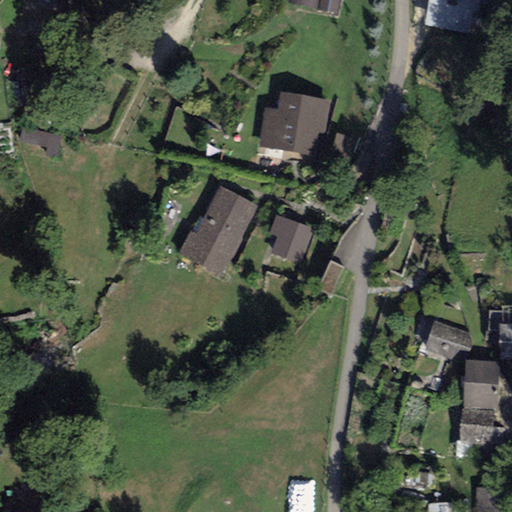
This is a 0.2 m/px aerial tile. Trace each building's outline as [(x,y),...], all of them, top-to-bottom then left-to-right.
[(288,0),(287,4),(338,13),(340,0),(288,0)] [(430,0),(428,27),(475,32),(479,0),(430,0)] [(277,113),(264,111),(258,148),(315,158),(318,138),(322,137),(328,104),(280,96),(277,113)] [(255,212),(220,193),(196,237),(188,233),(175,257),(218,280),(255,212)] [(315,233),(276,218),(269,236),(276,239),(269,256),(301,269),(315,233)] [(471,337),(434,325),(426,353),(462,365),(471,337)] [(511,329),(501,330),(500,360),(511,360),(511,329)] [(497,365),(465,365),(464,410),(496,410),(497,365)]
